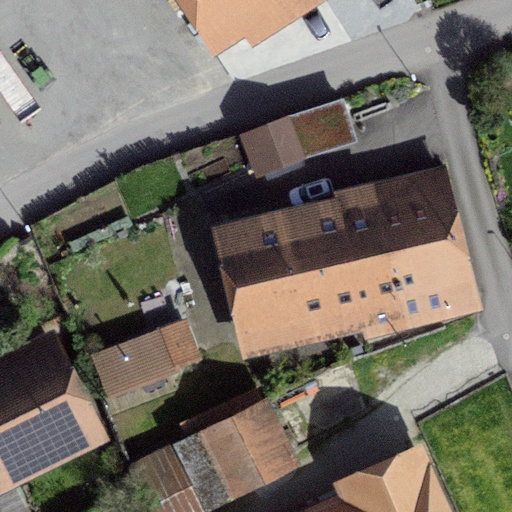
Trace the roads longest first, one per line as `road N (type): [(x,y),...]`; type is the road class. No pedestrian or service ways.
road 1 (residential): [(0,217),(106,157),(204,117),(440,40)]
road 2 (residential): [(440,40),(511,315)]
